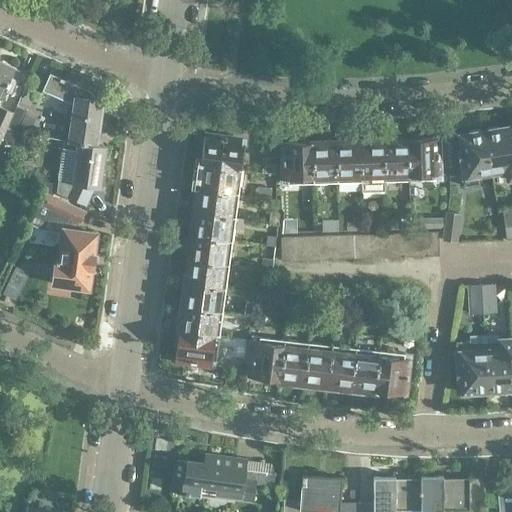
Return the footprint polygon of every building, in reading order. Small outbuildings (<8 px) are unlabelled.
[(0,97),(0,98),(14,66),(0,59),(0,97)] [(68,140),(63,140),(62,148),(76,149),(77,142),(96,144),(102,99),(91,98),(93,92),(49,73),(41,90),(73,104),(68,140)] [(13,111),(6,128),(16,132),(17,131),(27,109),(16,104),(13,111)] [(0,141),(2,137),(6,128),(13,111),(0,105),(0,141)] [(228,123),(215,121),(214,129),(226,131),(228,123)] [(506,181),(511,180),(511,135),(511,126),(501,128),(499,126),(489,127),(487,130),(484,130),(492,172),(504,170),(506,181)] [(2,137),(12,141),(16,132),(6,128),(2,137)] [(458,149),(463,176),(465,186),(479,183),(478,174),(492,172),(484,130),(482,131),(479,129),(470,130),(468,133),(459,135),(462,148),(458,149)] [(206,135),(202,164),(241,169),(245,140),(206,135)] [(439,179),(438,138),(408,139),(409,179),(439,179)] [(409,179),(408,139),(384,140),(385,180),(409,179)] [(361,181),(360,140),(337,141),(338,181),(361,181)] [(385,180),(384,140),(360,140),(361,181),(362,189),(385,188),(385,180)] [(338,181),(337,141),(312,142),(313,183),(338,181)] [(72,178),(58,177),(56,191),(85,204),(93,186),(100,187),(100,186),(102,186),(104,174),(102,173),(105,146),(96,144),(77,142),(76,149),(72,178)] [(282,143),(283,184),(313,183),(312,142),(282,143)] [(0,159),(10,160),(12,145),(0,143),(0,159)] [(261,168),(262,173),(276,173),(275,159),(271,159),(261,168)] [(202,164),(198,188),(238,193),(241,169),(202,164)] [(45,184),(44,191),(54,194),(55,186),(45,184)] [(271,198),(271,188),(258,186),(257,196),(271,198)] [(198,188),(195,212),(235,217),(238,193),(198,188)] [(58,230),(63,231),(59,257),(57,257),(56,259),(55,259),(52,283),(88,288),(91,268),(94,269),(96,253),(93,253),(96,233),(73,229),(83,209),(44,191),(32,218),(58,230)] [(511,238),(511,209),(503,211),(507,239),(511,238)] [(276,213),(272,212),(266,211),(265,222),(274,223),(276,213)] [(195,212),(192,235),(232,241),(235,217),(195,212)] [(445,218),(444,227),(445,227),(443,239),(456,241),(460,214),(447,212),(445,218)] [(293,217),(282,216),(280,216),(279,231),(292,232),(293,217)] [(386,216),(362,217),(363,230),(386,229),(386,216)] [(410,227),(444,227),(445,218),(410,218),(410,227)] [(333,219),(317,219),(318,231),(334,230),(333,219)] [(399,219),(386,219),(386,229),(399,228),(399,219)] [(360,229),(359,220),(343,220),(343,230),(360,229)] [(426,231),(414,232),(415,256),(427,255),(426,231)] [(438,231),(426,231),(427,255),(439,255),(438,231)] [(389,232),(377,233),(378,257),(390,257),(389,232)] [(401,232),(389,232),(390,257),(402,256),(401,232)] [(414,232),(401,232),(402,256),(415,256),(414,232)] [(365,233),(353,234),(354,258),(366,257),(365,233)] [(377,233),(365,233),(366,257),(378,257),(377,233)] [(265,245),(274,246),(276,236),(267,234),(265,245)] [(329,234),(317,235),(318,259),(330,259),(329,234)] [(341,234),(329,234),(330,259),(342,258),(341,234)] [(353,234),(341,234),(342,258),(354,258),(353,234)] [(192,235),(189,259),(228,264),(232,241),(192,235)] [(305,235),(292,236),(293,260),(306,260),(305,235)] [(317,235),(305,235),(306,260),(318,259),(317,235)] [(292,236),(280,236),(281,260),(293,260),(292,236)] [(264,255),(272,256),(274,246),(265,245),(264,255)] [(271,270),(272,259),(261,257),(260,268),(271,270)] [(189,259),(186,283),(225,288),(228,264),(189,259)] [(256,281),(250,290),(267,292),(268,282),(256,281)] [(186,283),(182,307),(222,312),(225,288),(186,283)] [(494,283),(480,284),(482,311),(495,311),(495,304),(496,304),(495,285),(494,285),(494,283)] [(22,290),(9,284),(4,294),(18,300),(22,290)] [(480,284),(468,285),(470,312),(482,311),(480,284)] [(281,290),(280,291),(279,299),(290,301),(291,291),(281,290)] [(259,303),(259,296),(260,292),(250,291),(250,302),(259,303)] [(304,292),(303,294),(302,302),(312,303),(314,294),(304,292)] [(268,297),(259,296),(259,303),(258,308),(267,309),(268,297)] [(327,297),(326,304),(333,305),(334,298),(327,297)] [(257,303),(245,301),(243,314),(255,316),(257,303)] [(182,307),(179,330),(219,335),(222,312),(182,307)] [(219,335),(179,330),(175,359),(201,363),(200,372),(214,374),(219,335)] [(251,365),(251,370),(250,376),(281,380),(285,340),(255,336),(251,365)] [(232,366),(244,368),(247,340),(236,338),(232,366)] [(511,373),(510,338),(484,340),(487,393),(490,393),(491,394),(502,393),(505,389),(511,388),(511,373)] [(285,340),(281,380),(304,383),(309,343),(285,340)] [(487,393),(484,340),(455,342),(458,378),(461,378),(462,392),(471,392),(474,395),(485,395),(486,393),(487,393)] [(309,343),(304,383),(328,385),(332,345),(309,343)] [(332,345),(328,385),(351,388),(356,348),(332,345)] [(356,348),(351,388),(375,391),(379,350),(356,348)] [(379,350),(375,391),(405,394),(409,354),(379,350)] [(172,490),(177,491),(184,492),(184,494),(199,496),(200,487),(228,491),(227,496),(253,499),(255,480),(244,479),(247,461),(215,457),(214,465),(176,459),(172,490)] [(302,474),(300,499),(284,498),(283,511),(313,511),(315,509),(339,511),(344,511),(343,511),(357,511),(357,502),(340,502),(341,477),(302,474)] [(420,511),(420,476),(419,476),(419,481),(395,482),(395,476),(373,477),(373,501),(357,502),(357,511),(420,511)] [(420,476),(420,511),(442,511),(443,509),(468,508),(468,476),(466,476),(466,481),(443,481),(443,476),(420,476)] [(511,511),(511,480),(496,482),(498,511),(511,511)]
